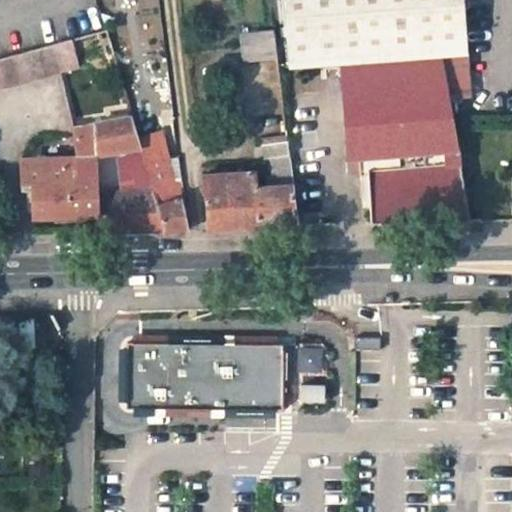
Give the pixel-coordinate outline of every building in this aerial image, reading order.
[(285,0),(291,67),(340,64),(442,55),(466,53),(462,0),(285,0)] [(274,32),(242,35),(245,61),(278,58),(274,32)] [(0,84),(78,65),(71,40),(0,58),(0,84)] [(449,99),(469,98),(466,53),(442,55),(449,99)] [(449,99),(442,55),(340,64),(347,126),(345,126),(349,155),(361,154),(362,171),(369,171),(372,224),(429,222),(470,221),(468,210),(452,115),(449,99)] [(78,153),(22,155),(23,181),(33,181),(34,215),(98,214),(98,195),(97,155),(142,148),(139,141),(132,114),(74,124),(78,153)] [(167,158),(162,136),(139,141),(142,148),(155,193),(166,230),(188,229),(182,198),(177,181),(173,183),(167,158)] [(255,172),(203,176),(207,229),(283,226),(298,226),(287,137),(262,140),(269,188),(258,188),(255,172)] [(173,183),(177,181),(181,181),(178,158),(167,158),(173,183)] [(155,193),(116,194),(116,231),(166,230),(155,193)] [(116,231),(116,194),(98,195),(98,214),(98,232),(116,231)] [(482,221),(480,209),(468,210),(470,221),(482,221)] [(280,345),(124,345),(123,407),(277,409),(280,345)]
